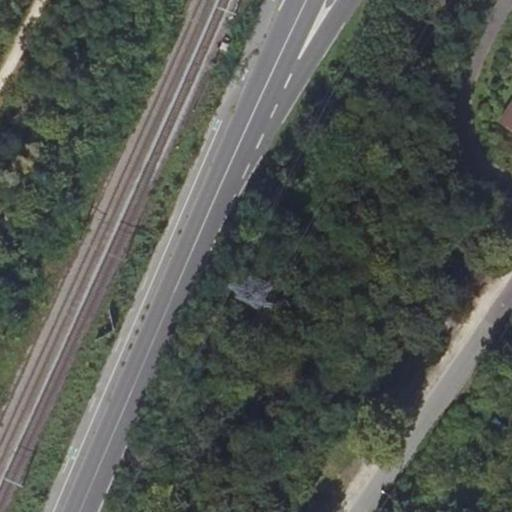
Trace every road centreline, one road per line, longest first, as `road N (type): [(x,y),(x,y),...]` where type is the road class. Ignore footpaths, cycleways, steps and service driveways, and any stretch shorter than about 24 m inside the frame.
road 1 (primary): [(148,324),(339,0)]
road 2 (primary): [(148,324),(296,0)]
road 3 (residential): [(511,298),(368,511)]
road 4 (primary): [(70,511),(148,324)]
